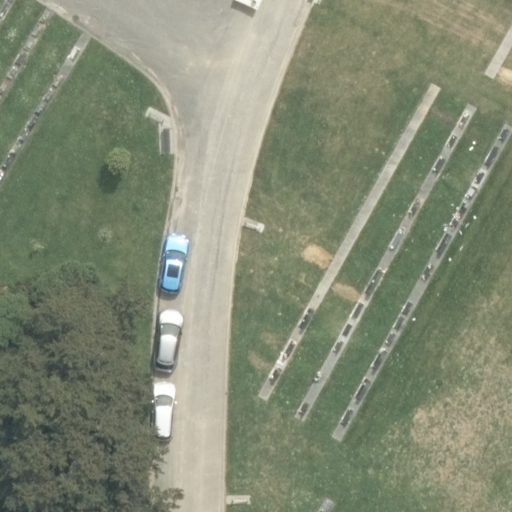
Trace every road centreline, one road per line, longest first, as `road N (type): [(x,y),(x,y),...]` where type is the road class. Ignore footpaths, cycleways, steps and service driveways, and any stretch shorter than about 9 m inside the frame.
road 1 (unclassified): [(244,74),(198,331),(192,511)]
road 2 (track): [(511,108),(321,0)]
road 3 (unclassified): [(244,74),(128,0)]
